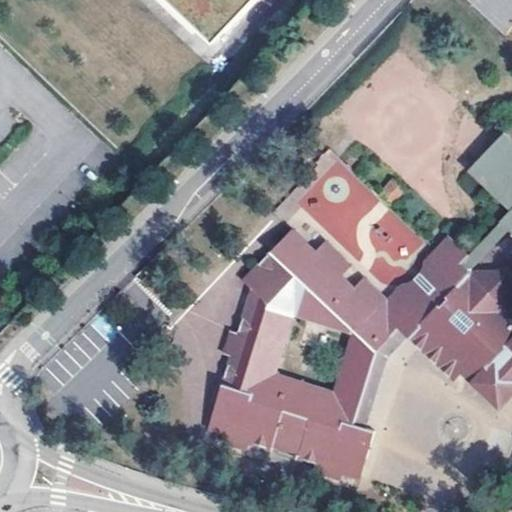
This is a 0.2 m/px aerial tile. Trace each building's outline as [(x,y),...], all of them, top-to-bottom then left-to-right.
[(174,0),(211,35),(244,1),(243,0),(174,0)] [(511,0),(473,0),(509,36),(511,33),(511,0)] [(511,140),(504,133),(469,170),(511,210),(499,223),(499,225),(479,245),(489,254),(509,233),(511,235),(511,140)] [(394,178),(381,192),(392,203),(406,190),(394,178)] [(436,291),(479,245),(460,226),(425,262),(424,266),(424,268),(423,270),(421,272),(420,275),(436,291)] [(297,458),(320,466),(318,472),(341,480),(344,473),(363,479),(377,433),(369,430),(356,426),(378,351),(432,295),(415,280),(409,284),(402,286),(387,303),(364,281),(355,290),(342,277),(350,268),(325,244),(316,252),(294,230),(243,283),(251,291),(239,334),(232,332),(225,355),(232,357),(210,431),(227,436),(225,443),(248,450),(250,443),(274,451),(275,445),(299,452),(297,458)] [(471,272),(489,254),(479,245),(436,291),(420,275),(419,277),(416,279),(415,280),(432,295),(378,351),(356,426),(369,430),(390,358),(409,338),(471,272)] [(499,409),(511,395),(511,313),(511,286),(498,272),(471,272),(409,338),(456,383),(464,375),(499,409)] [(511,272),(498,272),(511,286),(511,272)]
